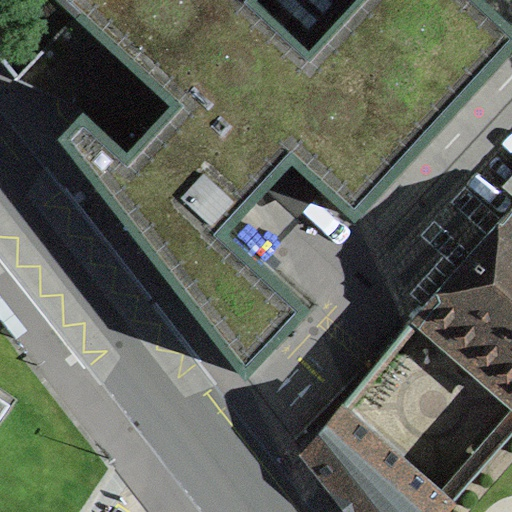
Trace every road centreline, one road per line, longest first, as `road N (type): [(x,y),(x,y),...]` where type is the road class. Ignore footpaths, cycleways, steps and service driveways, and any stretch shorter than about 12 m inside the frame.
road 1 (unknown): [(208,455),(511,112)]
road 2 (residential): [(0,187),(251,511)]
